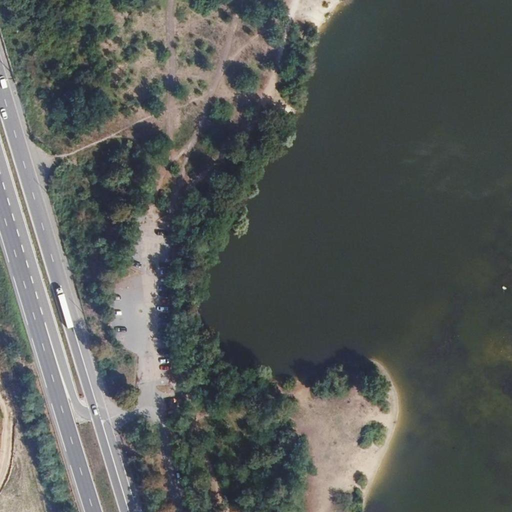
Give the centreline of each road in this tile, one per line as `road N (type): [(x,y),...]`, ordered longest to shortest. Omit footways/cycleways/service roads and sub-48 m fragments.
road 1 (track): [(229,511),(174,367),(175,225),(180,187),(244,0)]
road 2 (primary): [(0,200),(95,511)]
road 3 (primary): [(0,151),(75,401),(94,415)]
road 4 (primary): [(135,409),(99,398),(28,179)]
road 5 (primary): [(94,415),(28,179)]
road 6 (track): [(272,82),(242,148),(179,199)]
